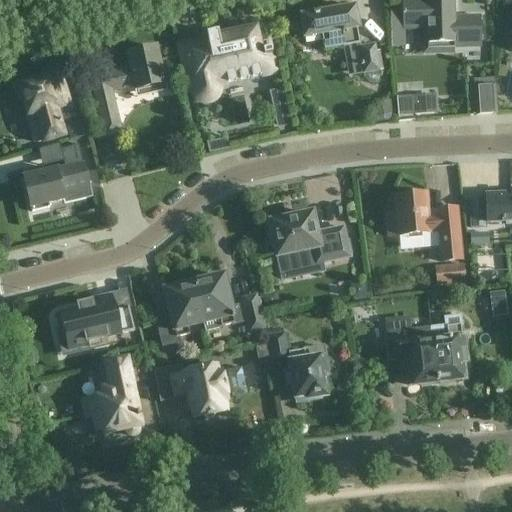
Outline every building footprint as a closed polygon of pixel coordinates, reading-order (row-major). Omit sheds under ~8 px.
[(426,4),(402,5),(402,26),(427,25),(427,50),(454,49),(454,44),(481,43),(480,18),(453,19),(453,2),(426,2),(426,4)] [(360,54),(363,75),(379,72),(374,46),(359,49),(356,30),(358,30),(354,9),(318,15),(318,14),(312,15),(312,16),(300,18),(304,39),(321,36),(324,51),(344,48),(345,57),(360,54)] [(206,41),(178,47),(183,70),(188,69),(193,93),(197,99),(204,102),(211,101),(216,95),(217,88),(217,87),(227,84),(227,85),(236,83),(239,82),(248,80),(252,79),(260,78),(260,77),(268,75),(269,76),(275,75),(274,68),(273,68),(270,57),(271,57),(270,51),(269,51),(267,41),(261,42),(260,39),(259,31),(258,31),(257,27),(252,28),(244,30),(239,31),(232,32),(232,33),(226,34),(227,38),(218,40),(217,34),(208,36),(208,35),(205,36),(206,41)] [(166,93),(156,49),(126,56),(130,70),(106,75),(106,74),(102,75),(103,78),(91,81),(98,110),(104,140),(123,136),(113,94),(122,92),(134,89),(135,93),(147,90),(148,98),(166,93)] [(37,145),(56,139),(63,137),(59,120),(74,116),(65,87),(64,88),(57,68),(45,71),(46,75),(16,84),(21,103),(24,103),(37,145)] [(496,116),(494,88),(474,90),(476,117),(496,116)] [(436,115),(435,96),(414,97),(415,116),(436,115)] [(207,144),(209,154),(229,150),(226,140),(207,144)] [(65,170),(23,180),(30,209),(31,209),(32,213),(49,209),(48,205),(63,201),(62,193),(89,187),(83,165),(78,146),(61,151),(60,151),(63,163),(65,170)] [(395,198),(397,215),(386,215),(388,238),(399,237),(399,238),(438,234),(441,264),(461,262),(456,210),(427,213),(426,195),(395,198)] [(485,201),(469,201),(470,230),(486,229),(486,225),(506,224),(506,226),(511,226),(511,195),(485,197),(485,201)] [(270,224),(273,236),(270,236),(272,246),(275,245),(281,273),(349,259),(342,227),(315,233),(311,216),(270,224)] [(434,270),(437,289),(465,286),(463,266),(434,270)] [(210,277),(192,281),(202,320),(204,319),(206,329),(249,319),(251,330),(266,327),(259,300),(257,300),(256,297),(242,301),(243,307),(230,310),(223,278),(211,281),(210,277)] [(202,320),(192,281),(175,285),(176,289),(164,292),(172,324),(158,327),(163,347),(178,343),(178,341),(192,337),(189,323),(202,320)] [(504,294),(489,295),(492,319),(507,317),(504,294)] [(57,331),(61,347),(86,341),(87,344),(134,333),(128,309),(115,312),(113,304),(91,310),(90,306),(78,309),(79,312),(59,317),(62,330),(57,331)] [(386,338),(387,342),(389,361),(400,360),(402,377),(408,377),(410,387),(436,384),(429,330),(411,332),(409,318),(385,321),(387,338),(386,338)] [(444,329),(429,330),(436,384),(463,381),(462,370),(468,369),(464,339),(460,339),(457,320),(443,321),(444,329)] [(291,373),(285,374),(288,391),(294,391),(295,399),(306,398),(307,401),(325,398),(322,378),(326,377),(322,349),(289,354),(286,334),(267,337),(271,366),(289,363),(291,373)] [(263,348),(249,355),(262,385),(277,378),(263,348)] [(138,430),(138,424),(140,424),(138,409),(134,410),(124,364),(107,367),(112,390),(103,392),(104,399),(87,403),(90,419),(93,418),(96,433),(103,431),(104,434),(125,430),(125,433),(127,436),(131,438),(135,437),(138,434),(138,430)] [(217,374),(215,367),(182,373),(181,366),(154,372),(160,404),(161,404),(160,400),(186,396),(189,410),(191,410),(193,420),(203,418),(206,421),(213,419),(214,416),(227,413),(225,402),(227,402),(225,393),(230,392),(231,398),(246,395),(240,369),(226,372),(227,379),(222,380),(221,374),(217,374)]
